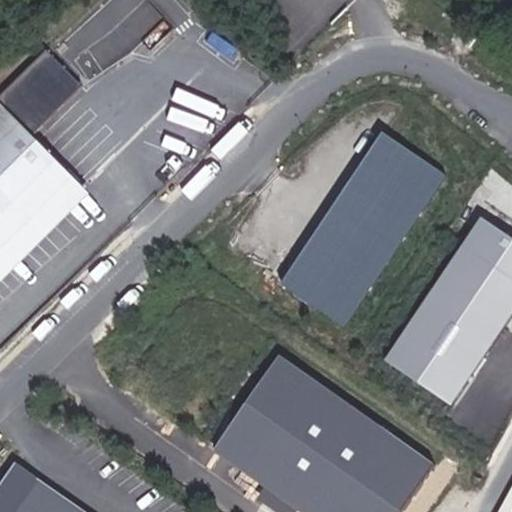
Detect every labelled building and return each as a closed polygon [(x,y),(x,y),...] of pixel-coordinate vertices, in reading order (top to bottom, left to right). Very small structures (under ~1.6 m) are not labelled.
[(466,52),(474,44),(460,31),(453,39),(466,52)] [(106,62),(89,46),(79,56),(66,43),(59,50),(89,80),(106,62)] [(0,266),(81,187),(33,137),(84,88),(49,52),(0,100),(0,266)] [(384,134),(282,286),(346,329),(447,177),(384,134)] [(511,280),(511,239),(484,220),(465,249),(511,280)] [(453,408),(511,320),(511,280),(465,249),(388,363),(453,408)] [(216,452),(300,511),(404,511),(436,467),(282,358),(216,452)] [(65,511),(34,489),(13,475),(0,492),(0,511),(65,511)]
